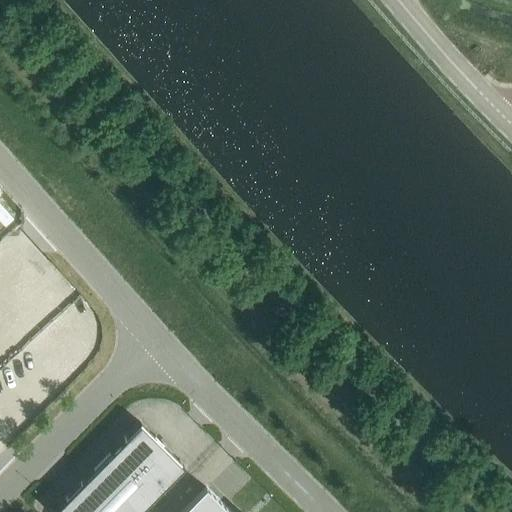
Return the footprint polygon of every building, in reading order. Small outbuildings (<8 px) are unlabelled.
[(0,279),(0,328),(24,307),(0,279)] [(45,318),(0,358),(39,401),(84,361),(45,318)] [(0,394),(0,448),(27,425),(0,394)] [(66,497),(52,511),(53,511),(137,511),(184,465),(180,461),(181,460),(180,459),(179,460),(163,444),(164,443),(163,442),(162,443),(156,437),(156,436),(155,435),(154,436),(140,422),(126,436),(125,436),(124,437),(125,438),(82,481),(81,480),(80,482),(81,482),(67,496),(67,495),(65,497),(66,497)] [(231,511),(206,487),(181,511),(231,511)]
